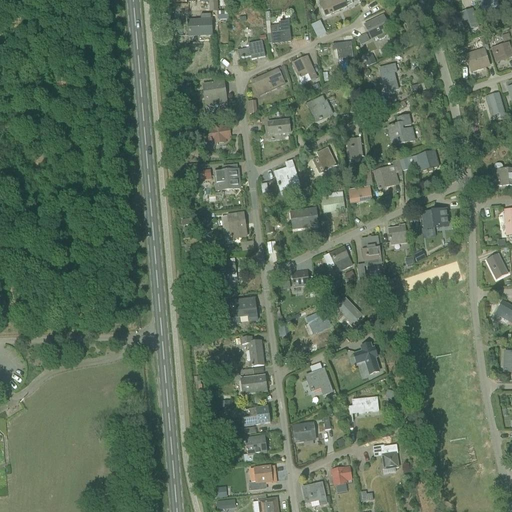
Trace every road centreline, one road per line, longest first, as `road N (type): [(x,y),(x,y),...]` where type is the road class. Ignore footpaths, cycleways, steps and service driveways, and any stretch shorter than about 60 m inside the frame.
road 1 (primary): [(176,511),(132,0)]
road 2 (residential): [(294,511),(263,274)]
road 3 (residential): [(263,274),(466,181)]
road 4 (residential): [(249,175),(238,84),(354,25)]
road 5 (residential): [(249,175),(366,120)]
